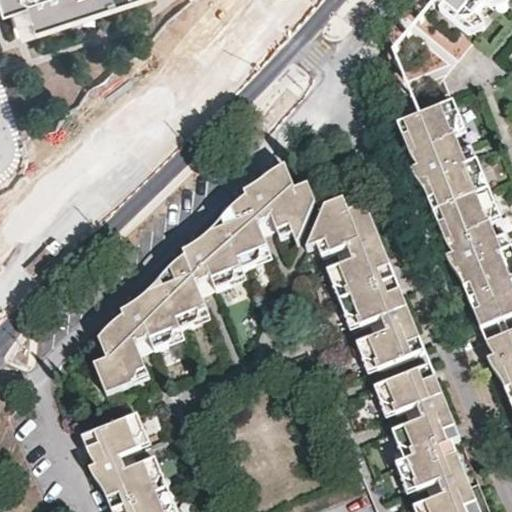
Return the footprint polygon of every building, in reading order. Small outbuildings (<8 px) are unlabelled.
[(0,0),(0,13),(13,9),(20,34),(132,0),(0,0)] [(432,0),(435,2),(443,8),(455,18),(459,22),(478,0),(432,0)] [(476,16),(459,23),(455,18),(443,8),(439,13),(467,35),(482,30),(476,16)] [(481,321),(501,312),(509,310),(511,308),(511,242),(505,245),(492,212),(495,211),(494,191),(491,183),(483,186),(481,180),(483,180),(483,161),(480,155),(471,158),(458,125),(461,124),(461,105),(457,95),(413,112),(402,117),(405,125),(407,131),(408,135),(410,141),(412,145),(419,161),(413,163),(421,178),(425,176),(435,199),(435,202),(437,208),(438,215),(440,222),(443,228),(453,249),(449,250),(456,265),(459,264),(470,286),(472,291),(472,294),(474,301),(477,310),(481,321)] [(293,188),(285,165),(282,166),(277,169),(274,172),(271,175),(266,179),(260,183),(253,188),(245,193),(247,200),(245,201),(241,203),(237,204),(232,207),(228,211),(222,219),(212,229),(200,241),(185,252),(187,258),(181,260),(175,265),(167,270),(164,273),(160,278),(155,282),(149,290),(143,296),(137,302),(122,311),(125,317),(119,320),(115,323),(111,326),(108,329),(106,331),(102,335),(99,338),(95,343),(89,350),(106,393),(131,383),(137,371),(145,367),(140,351),(154,345),(156,349),(166,345),(173,331),(192,325),(198,311),(207,308),(202,292),(215,287),(217,289),(229,285),(233,274),(253,266),(258,254),(269,250),(264,235),(278,229),(281,234),(293,229),(296,237),(314,198),(308,183),(293,188)] [(341,198),(325,204),(309,245),(320,240),(326,252),(338,247),(344,262),(332,266),(336,279),(348,282),(352,292),(344,296),(349,309),(360,312),(363,321),(368,319),(375,334),(361,340),(366,352),(378,357),(381,366),(428,347),(369,201),(346,210),(341,198)] [(511,317),(509,310),(501,312),(507,327),(511,325),(511,317)] [(511,325),(507,327),(511,339),(511,341),(494,350),(489,351),(497,366),(500,365),(504,371),(508,379),(509,384),(511,388),(511,395),(511,325)] [(488,335),(494,350),(511,341),(511,339),(507,327),(488,335)] [(430,360),(374,381),(379,394),(391,399),(394,408),(400,406),(406,421),(393,427),(397,438),(408,443),(413,453),(396,459),(400,470),(412,475),(415,485),(422,482),(428,497),(414,503),(417,511),(479,511),(451,439),(459,436),(430,360)] [(115,433),(90,443),(93,463),(92,464),(94,470),(96,470),(102,489),(107,487),(111,495),(113,500),(115,507),(116,511),(175,511),(178,507),(173,494),(164,498),(161,489),(167,479),(161,465),(141,473),(135,458),(147,454),(144,446),(149,435),(143,422),(115,433)]
